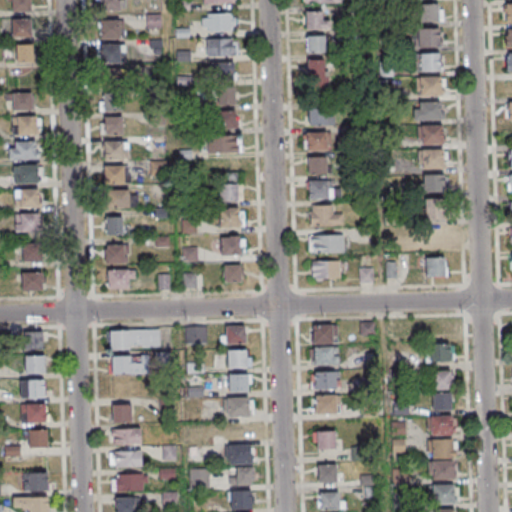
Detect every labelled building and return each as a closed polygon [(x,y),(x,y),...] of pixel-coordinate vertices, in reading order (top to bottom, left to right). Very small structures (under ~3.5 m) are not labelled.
[(29,0),(9,0),(10,11),(30,11),(29,0)] [(99,0),(99,9),(125,9),(124,0),(99,0)] [(439,22),(439,4),(417,4),(417,22),(439,22)] [(329,19),(322,19),(322,10),(304,10),(304,29),(329,29),(329,19)] [(234,31),(234,13),(202,13),(202,31),(234,31)] [(11,37),(33,37),(33,19),(11,19),(11,37)] [(123,19),(99,19),(99,38),(123,38),(123,19)] [(443,29),(443,48),(422,49),(421,29),(443,29)] [(326,53),(326,35),(306,35),(306,53),(326,53)] [(235,38),(205,38),(205,55),(235,55),(235,38)] [(125,44),(98,44),(98,68),(125,68),(125,44)] [(14,66),(8,66),(8,77),(32,77),(32,45),(14,45),(14,66)] [(444,53),(445,73),(423,73),(423,54),(444,53)] [(326,59),(307,59),(307,86),(326,86),(326,59)] [(235,79),(235,63),(210,63),(210,79),(235,79)] [(444,77),(444,96),(423,97),(422,77),(444,77)] [(235,105),(235,86),(216,86),(216,105),(235,105)] [(123,91),(99,91),(99,110),(123,110),(123,91)] [(32,92),(7,92),(7,109),(32,109),(32,92)] [(443,102),(444,121),(422,122),(422,102),(443,102)] [(327,107),(307,107),(307,124),(327,124),(327,107)] [(235,128),(235,110),(216,110),(216,128),(235,128)] [(100,133),(123,133),(123,116),(100,116),(100,133)] [(21,117),(39,117),(40,135),(16,136),(16,127),(21,127),(21,117)] [(445,126),(446,145),(424,146),(424,126),(445,126)] [(304,150),(326,150),(326,131),(304,131),(304,150)] [(240,152),(240,135),(206,135),(206,152),(240,152)] [(103,159),(127,159),(127,140),(103,140),(103,159)] [(18,142),(39,141),(39,160),(13,161),(12,150),(18,150),(18,142)] [(446,150),(446,170),(425,170),(424,151),(446,150)] [(326,156),(307,156),(307,174),(326,174),(326,156)] [(125,165),(103,165),(103,183),(125,183),(125,165)] [(22,166),(40,166),(41,184),(17,185),(17,176),(22,176),(22,166)] [(219,201),(241,201),(241,172),(219,172),(219,201)] [(447,175),(447,194),(426,195),(425,175),(447,175)] [(307,199),(332,199),(332,180),(307,180),(307,199)] [(130,207),(129,189),(105,189),(105,207),(130,207)] [(23,190),(42,190),(42,208),(18,209),(18,200),(23,200),(23,190)] [(445,200),(422,200),(422,220),(445,220),(445,200)] [(309,225),(342,225),(342,213),(332,213),(332,205),(309,205),(309,225)] [(243,227),(243,207),(219,207),(219,227),(243,227)] [(23,215),(42,214),(42,233),(18,233),(18,225),(23,225),(23,215)] [(123,216),(104,216),(104,234),(123,234),(123,216)] [(446,227),(421,227),(421,244),(445,244),(446,227)] [(309,253),(343,253),(343,234),(309,234),(309,253)] [(219,255),(243,255),(243,235),(219,235),(219,255)] [(21,242),(21,261),(40,261),(40,242),(21,242)] [(125,262),(125,243),(104,243),(104,262),(125,262)] [(447,257),(425,257),(425,277),(447,277),(447,257)] [(340,260),(311,260),(311,279),(340,279),(340,260)] [(222,282),(241,282),(241,264),(222,264),(222,282)] [(373,267),(359,267),(359,282),(373,282),(373,267)] [(107,287),(130,287),(130,269),(107,269),(107,287)] [(41,272),(21,272),(21,290),(41,290),(41,272)] [(449,320),(425,320),(425,339),(449,339),(449,320)] [(374,334),(374,322),(360,322),(360,334),(374,334)] [(310,342),(336,342),(336,324),(310,324),(310,342)] [(186,325),(186,343),(206,343),(206,325),(186,325)] [(245,343),(245,326),(222,326),(222,343),(245,343)] [(159,348),(159,330),(131,330),(131,348),(159,348)] [(107,350),(129,350),(129,331),(107,331),(107,350)] [(24,332),(24,350),(42,350),(42,332),(24,332)] [(450,343),(428,343),(428,361),(450,361),(450,343)] [(337,364),(337,347),(310,347),(310,364),(337,364)] [(230,352),(250,351),(251,369),(231,369),(230,352)] [(43,356),(24,356),(24,374),(43,374),(43,356)] [(109,357),(109,375),(148,375),(148,357),(109,357)] [(451,369),(431,369),(431,409),(451,409),(451,369)] [(338,388),(338,370),(311,370),(311,388),(338,388)] [(232,375),(252,375),(252,392),(232,393),(232,375)] [(43,380),(20,380),(20,397),(43,397),(43,380)] [(337,394),(313,394),(313,413),(337,413),(337,394)] [(251,396),(223,396),(223,416),(251,416),(251,396)] [(20,421),(47,421),(47,403),(20,403),(20,421)] [(110,422),(131,422),(131,404),(110,404),(110,422)] [(428,434),(452,434),(452,414),(428,414),(428,434)] [(233,424),(253,424),(253,442),(234,442),(233,424)] [(140,428),(111,428),(111,444),(140,444),(140,428)] [(26,447),(46,447),(46,429),(26,429),(26,447)] [(320,433),(339,432),(340,450),(320,451),(320,433)] [(453,438),(428,438),(429,479),(454,479),(453,438)] [(226,445),(226,464),(250,464),(250,445),(226,445)] [(162,459),(174,460),(175,447),(163,446),(162,459)] [(141,466),(141,451),(110,451),(110,467),(141,466)] [(321,466),(341,466),(342,484),(322,484),(321,466)] [(253,467),(230,467),(230,486),(253,486),(253,467)] [(26,474),(51,473),(51,491),(27,492),(26,474)] [(145,491),(145,475),(114,475),(114,491),(145,491)] [(361,496),(378,496),(378,475),(361,475),(361,496)] [(455,504),(455,484),(431,484),(431,504),(455,504)] [(252,491),(228,491),(228,511),(252,511),(252,491)] [(323,493),(343,493),(343,511),(324,511),(323,493)] [(16,499),(51,498),(51,511),(31,511),(31,510),(25,510),(25,508),(16,508),(16,499)] [(118,511),(118,500),(138,499),(138,511),(118,511)]
